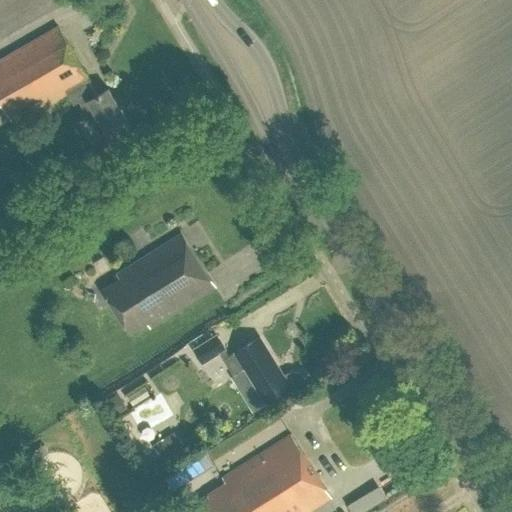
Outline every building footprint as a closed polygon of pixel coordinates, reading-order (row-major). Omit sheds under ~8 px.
[(68,92),(89,80),(90,80),(59,27),(0,60),(0,123),(10,117),(14,124),(68,92)] [(109,88),(98,94),(89,80),(68,92),(75,103),(79,100),(106,146),(124,135),(117,123),(127,118),(109,88)] [(150,327),(215,287),(181,233),(116,274),(119,279),(103,289),(130,333),(147,323),(150,327)] [(245,368),(267,402),(291,388),(293,391),(307,382),(301,373),(297,372),(292,372),(288,373),(284,375),(261,336),(229,356),(216,335),(194,349),(202,363),(219,352),(233,375),(245,368)] [(127,407),(118,393),(108,400),(117,414),(127,407)] [(198,511),(237,511),(312,465),(292,433),(223,477),(227,483),(207,493),(210,497),(195,506),(198,511)] [(161,440),(153,445),(161,458),(168,453),(161,440)] [(312,465),(237,511),(308,511),(332,497),(312,465)]
